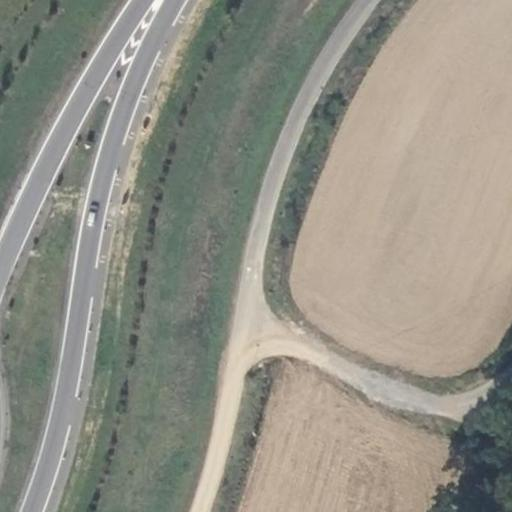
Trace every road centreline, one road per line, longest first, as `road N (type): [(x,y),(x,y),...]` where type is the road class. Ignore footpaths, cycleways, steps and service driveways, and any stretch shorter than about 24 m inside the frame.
road 1 (unclassified): [(198,511),(275,176),(301,111),(369,0)]
road 2 (trunk): [(32,511),(66,391),(117,128),(174,0)]
road 3 (trunk): [(0,268),(64,131),(142,0)]
